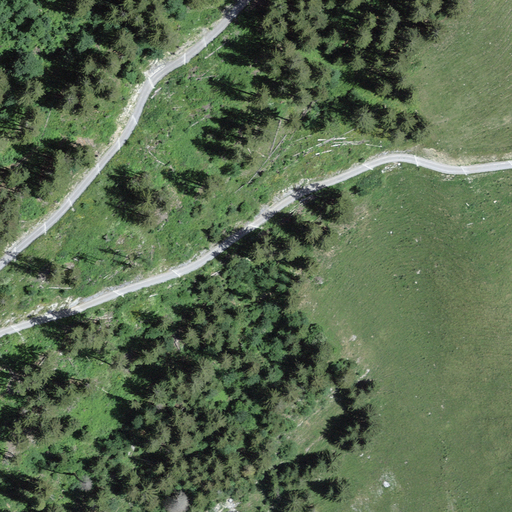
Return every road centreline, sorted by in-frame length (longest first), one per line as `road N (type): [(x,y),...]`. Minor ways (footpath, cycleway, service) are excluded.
road 1 (track): [(511,164),(464,170),(384,160),(309,188),(177,273),(0,333)]
road 2 (track): [(0,265),(56,221),(104,168),(162,75),(253,0)]
